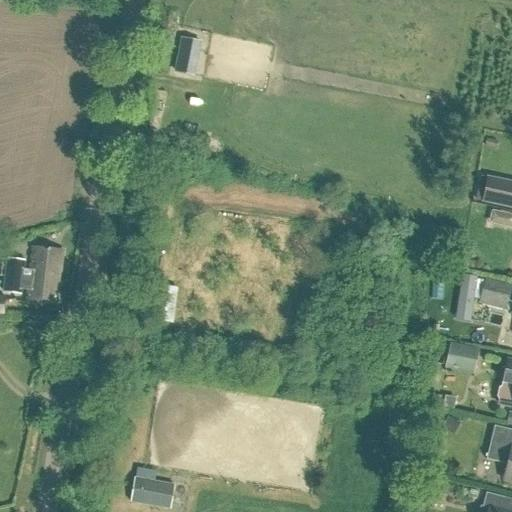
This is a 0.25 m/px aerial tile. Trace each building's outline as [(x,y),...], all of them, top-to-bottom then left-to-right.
[(498,142),(486,139),(484,146),(496,149),(498,142)] [(511,183),(486,178),(481,203),(511,209),(511,183)] [(458,208),(456,232),(478,235),(481,210),(458,208)] [(511,214),(491,210),(488,223),(511,228),(511,214)] [(32,248),(30,271),(27,290),(26,300),(55,303),(61,252),(32,248)] [(21,296),(26,261),(6,258),(2,293),(21,296)] [(506,310),(511,285),(484,278),(484,281),(479,301),(478,303),(506,310)] [(153,322),(169,324),(175,288),(158,285),(153,322)] [(477,318),(479,307),(463,303),(463,302),(451,300),(448,312),(477,318)] [(472,374),(477,350),(449,344),(444,368),(472,374)] [(511,360),(511,348),(505,347),(502,359),(511,360)] [(511,361),(507,360),(502,383),(502,387),(498,389),(497,398),(498,400),(497,405),(511,408),(511,361)] [(459,423),(447,417),(441,429),(453,435),(459,423)] [(503,481),(511,483),(511,431),(493,427),(485,460),(507,465),(503,481)] [(130,503),(169,510),(174,486),(134,479),(130,503)] [(501,511),(500,511),(504,498),(486,493),(480,511),(501,511)]
